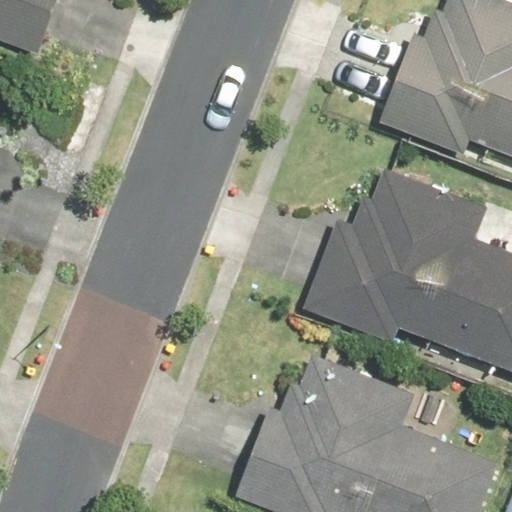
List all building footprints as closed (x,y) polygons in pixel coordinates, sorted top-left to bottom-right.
[(0,0),(0,27),(41,41),(54,0),(0,0)] [(511,0),(418,0),(373,119),(465,154),(472,133),(511,147),(511,0)] [(0,156),(23,89),(0,81),(0,156)] [(511,211),(348,151),(292,302),(398,341),(404,323),(511,363),(511,211)] [(287,338),(230,487),(296,511),(476,511),(499,453),(408,419),(420,388),(287,338)]
